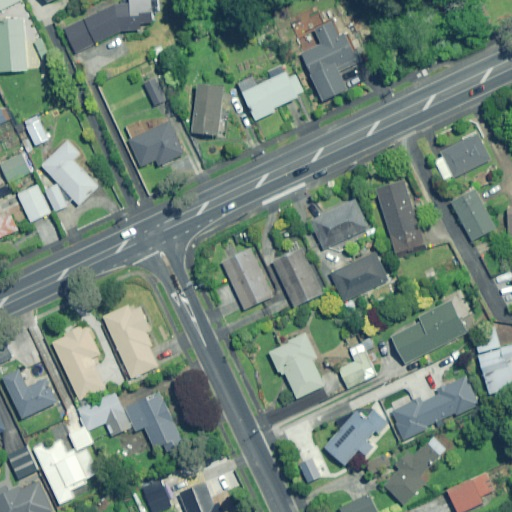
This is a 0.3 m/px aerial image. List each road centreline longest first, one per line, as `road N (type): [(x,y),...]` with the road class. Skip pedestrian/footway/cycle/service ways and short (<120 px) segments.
road 1 (tertiary): [(511,63),(153,231)]
road 2 (residential): [(283,511),(153,231)]
road 3 (tertiary): [(153,231),(0,303)]
